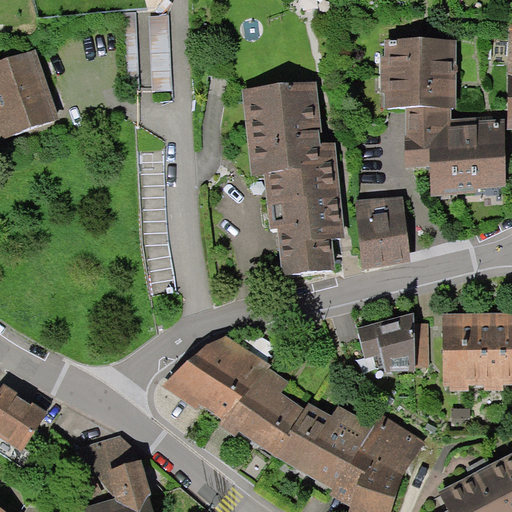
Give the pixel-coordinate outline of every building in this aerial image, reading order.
[(139,18),(127,19),(131,92),(143,91),(139,18)] [(169,18),(151,19),(155,91),(173,90),(169,18)] [(462,43),(390,46),(393,116),(411,116),(414,173),(438,172),(439,200),(511,197),(511,122),(466,125),(462,43)] [(44,57),(0,70),(0,142),(2,149),(66,129),(44,57)] [(326,86),(249,96),(260,185),(271,184),(278,236),(287,235),(294,285),(347,278),(344,248),(355,247),(342,143),(333,145),(326,86)] [(412,204),(362,208),(367,268),(417,264),(412,204)] [(511,316),(436,317),(440,390),(511,388),(511,316)] [(412,373),(410,318),(348,329),(355,357),(374,355),(379,378),(412,373)] [(197,404),(221,420),(268,366),(227,338),(186,354),(161,389),(193,410),(197,404)] [(238,432),(273,453),(307,402),(309,396),(268,366),(221,420),(219,425),(235,437),(238,432)] [(54,419),(7,390),(0,400),(0,440),(29,458),(54,419)] [(326,493),(348,502),(358,472),(346,464),(372,425),(338,406),(331,414),(321,409),(307,402),(273,453),(329,488),(326,493)] [(380,414),(372,425),(346,464),(358,472),(348,502),(345,511),(388,511),(403,472),(421,434),(388,420),(380,414)] [(103,472),(139,463),(134,446),(112,436),(69,449),(110,495),(103,472)] [(443,510),(440,511),(511,511),(511,455),(436,489),(443,510)] [(121,511),(150,504),(139,463),(103,472),(110,495),(114,511),(121,511)]
